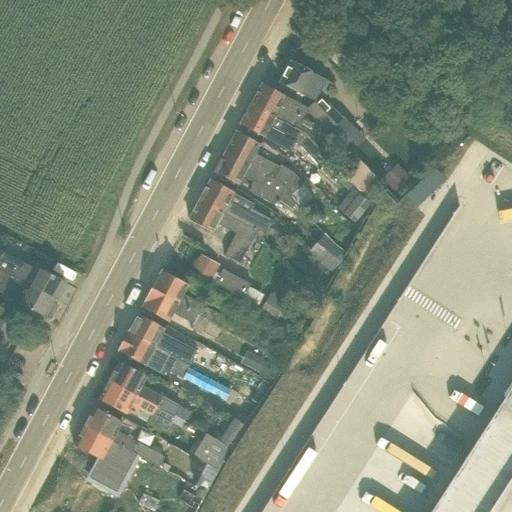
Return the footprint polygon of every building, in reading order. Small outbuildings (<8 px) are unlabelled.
[(362,135),(336,110),(321,96),(328,82),(316,76),(317,75),(291,62),(280,83),(315,101),(307,110),(347,149),(362,135)] [(289,99),(280,94),(262,84),(251,105),(310,136),(314,125),(296,116),(297,114),(285,108),(289,99)] [(241,125),(258,134),(291,152),(296,142),(314,159),(323,152),(309,137),(310,136),(251,105),(241,125)] [(259,145),(254,142),(237,132),(226,153),(268,175),(283,185),(292,195),(303,185),(293,173),(279,165),(278,167),(254,154),(259,145)] [(249,191),(274,204),(275,202),(291,210),(296,201),(291,195),(292,195),(283,185),(268,175),(226,153),(215,173),(239,186),(243,177),(253,182),(249,191)] [(348,180),(364,196),(376,185),(368,177),(372,173),(359,160),(355,165),(359,169),(348,180)] [(412,180),(397,164),(382,179),(398,194),(412,180)] [(433,166),(407,195),(418,206),(445,177),(433,166)] [(235,194),(228,190),(211,180),(200,201),(257,231),(255,234),(261,240),(271,220),(249,209),(248,212),(231,203),(235,194)] [(355,222),(371,203),(359,194),(343,213),(355,222)] [(225,255),(240,264),(255,234),(257,231),(200,201),(189,221),(213,234),(218,225),(236,234),(225,255)] [(322,256),(335,244),(326,235),(313,247),(322,256)] [(65,283),(47,273),(35,266),(34,269),(0,250),(0,270),(55,300),(65,283)] [(219,266),(201,256),(191,275),(209,285),(219,266)] [(14,300),(28,308),(45,318),(55,300),(0,270),(0,292),(14,299),(14,300)] [(251,285),(222,270),(215,285),(243,300),(251,285)] [(189,286),(180,281),(162,271),(152,290),(221,327),(226,318),(184,295),(189,286)] [(142,308),(160,318),(170,323),(175,315),(192,324),(190,329),(201,334),(202,331),(215,338),(221,327),(152,290),(142,308)] [(271,294),(260,312),(276,322),(287,303),(271,294)] [(166,330),(156,325),(138,315),(129,333),(189,366),(196,352),(164,334),(166,330)] [(119,352),(136,361),(163,376),(166,370),(183,379),(189,366),(129,333),(119,352)] [(267,347),(277,353),(285,340),(275,333),(267,347)] [(223,373),(231,361),(208,346),(200,358),(223,373)] [(256,371),(263,374),(269,362),(255,355),(252,361),(259,364),(256,371)] [(145,376),(137,372),(119,362),(109,381),(169,413),(174,404),(139,386),(145,376)] [(99,400),(117,410),(124,414),(129,405),(151,416),(149,422),(167,431),(175,416),(169,413),(109,381),(99,400)] [(511,511),(511,386),(430,511),(511,511)] [(263,395),(257,391),(252,398),(258,403),(263,395)] [(120,421),(112,417),(95,408),(84,427),(135,454),(159,468),(164,458),(137,444),(138,442),(116,429),(120,421)] [(219,440),(228,446),(231,443),(244,425),(235,418),(219,440)] [(74,446),(92,455),(99,459),(90,476),(115,490),(135,454),(84,427),(74,446)] [(225,455),(228,446),(206,434),(192,456),(207,465),(217,470),(222,460),(225,455)] [(208,486),(209,483),(200,478),(195,487),(203,492),(206,486),(208,486)]
